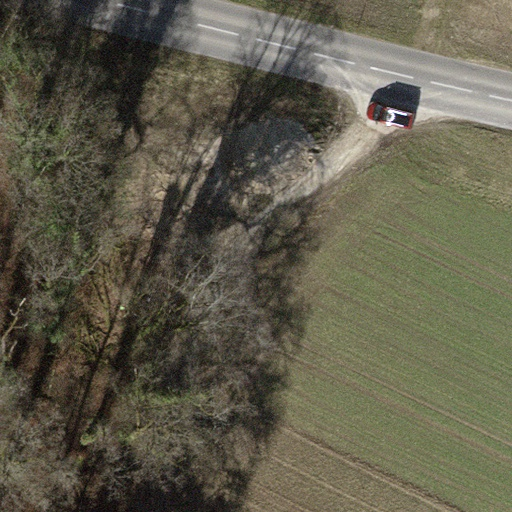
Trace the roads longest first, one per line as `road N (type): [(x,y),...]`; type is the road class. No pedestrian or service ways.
road 1 (track): [(161,511),(241,263),(431,75)]
road 2 (tertiary): [(511,92),(127,0)]
